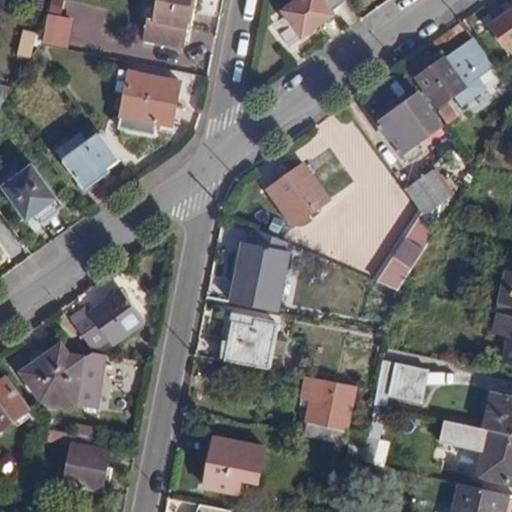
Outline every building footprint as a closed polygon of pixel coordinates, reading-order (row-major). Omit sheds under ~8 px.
[(160,0),(156,22),(148,21),(144,42),(182,49),(190,0),(160,0)] [(333,11),(348,0),(347,0),(296,0),(285,9),(294,22),(281,32),(291,45),(336,14),(333,11)] [(511,48),(511,11),(492,26),(509,50),(511,48)] [(71,50),(75,18),(48,15),(43,47),(71,50)] [(493,62),(476,38),(447,58),(418,78),(450,122),(458,116),(447,100),(468,85),(465,81),(493,62)] [(16,56),(31,58),(35,43),(23,40),(16,56)] [(418,78),(447,58),(445,54),(416,74),(418,78)] [(172,126),(180,82),(120,70),(116,91),(127,93),(121,130),(155,136),(157,123),(172,126)] [(0,98),(5,99),(14,86),(0,83),(0,98)] [(380,124),(383,128),(399,151),(407,161),(422,150),(418,144),(441,127),(420,96),(380,124)] [(511,123),(509,122),(501,134),(509,139),(511,133),(511,123)] [(383,128),(369,139),(385,161),(399,151),(383,128)] [(109,170),(124,160),(102,130),(86,141),(81,132),(56,151),(86,190),(111,172),(109,170)] [(66,210),(34,163),(2,186),(27,220),(34,215),(42,226),(66,210)] [(332,199),(307,163),(269,190),(294,225),(309,216),(314,221),(324,214),(319,208),(332,199)] [(407,191),(422,213),(423,215),(449,196),(432,173),(407,191)] [(393,178),(381,186),(400,216),(412,208),(393,178)] [(378,283),(398,291),(436,233),(423,215),(422,213),(378,283)] [(242,269),(235,303),(278,311),(291,246),(255,231),(253,244),(245,242),(240,269),(242,269)] [(346,246),(340,260),(373,274),(378,261),(346,246)] [(511,264),(509,263),(498,313),(511,315),(511,264)] [(122,290),(75,324),(94,353),(112,357),(114,343),(144,322),(122,290)] [(511,315),(498,313),(493,334),(510,337),(505,361),(511,361),(511,315)] [(234,322),(226,361),(270,369),(279,325),(256,320),(255,326),(234,322)] [(69,355),(62,345),(23,373),(45,402),(76,406),(83,358),(69,355)] [(383,361),(377,391),(374,405),(387,407),(389,396),(423,403),(429,371),(383,361)] [(431,369),(429,381),(453,386),(456,374),(431,369)] [(313,401),(306,437),(345,445),(357,387),(306,377),(303,398),(313,401)] [(0,432),(32,410),(9,378),(0,384),(0,432)] [(485,430),(511,435),(511,397),(493,393),(485,430)] [(511,484),(511,435),(485,430),(445,421),(440,443),(484,452),(479,478),(511,484)] [(91,438),(101,440),(103,430),(78,425),(76,435),(91,438)] [(45,429),(38,439),(75,447),(68,484),(102,491),(110,451),(90,446),(91,438),(76,435),(45,429)] [(258,485),(266,447),(216,437),(207,488),(238,494),(241,482),(258,485)] [(365,449),(348,445),(345,465),(361,468),(365,449)] [(505,511),(509,495),(461,485),(455,511),(505,511)] [(354,501),(351,511),(369,511),(371,504),(354,501)]
